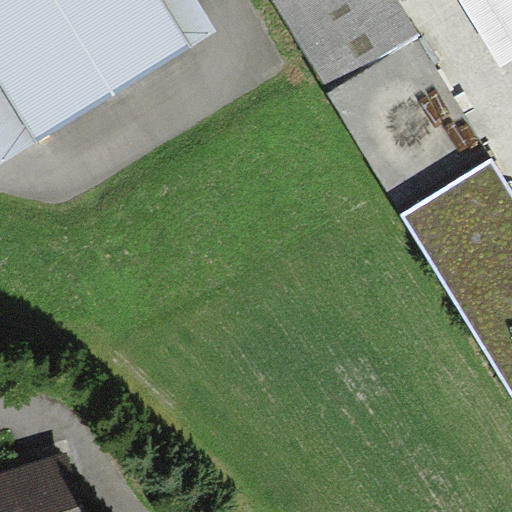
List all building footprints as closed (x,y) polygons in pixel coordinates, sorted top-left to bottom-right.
[(0,0),(0,82),(32,136),(187,45),(159,0),(0,0)] [(169,0),(194,42),(217,28),(199,0),(169,0)] [(511,196),(384,0),(261,0),(511,386),(511,196)] [(511,0),(463,0),(500,63),(511,55),(511,0)] [(9,460),(0,464),(0,511),(79,511),(61,469),(20,486),(9,460)]
